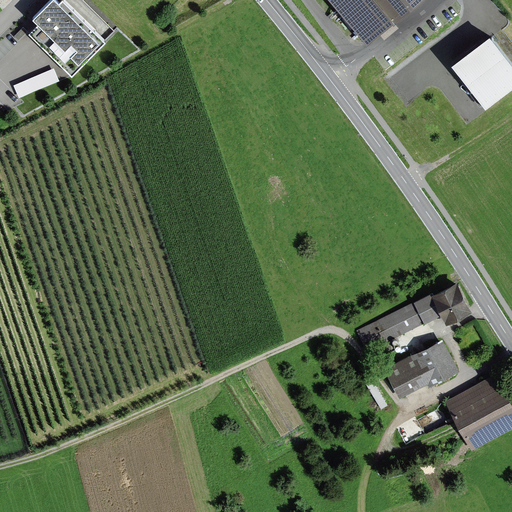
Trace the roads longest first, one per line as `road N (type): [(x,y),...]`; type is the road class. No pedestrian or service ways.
road 1 (track): [(511,360),(410,407),(393,397),(349,337),(319,332),(0,468)]
road 2 (primary): [(511,341),(329,78)]
road 3 (residential): [(329,78),(430,0)]
